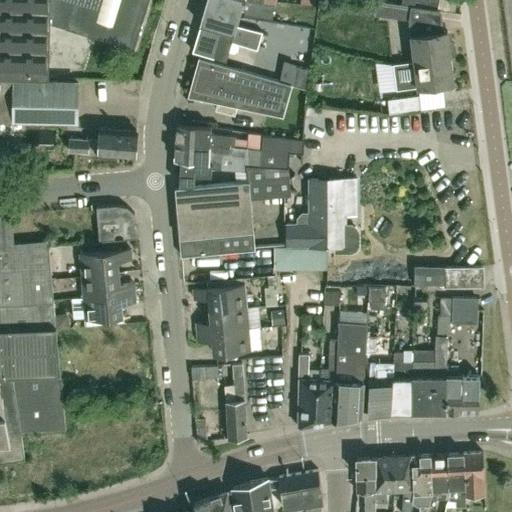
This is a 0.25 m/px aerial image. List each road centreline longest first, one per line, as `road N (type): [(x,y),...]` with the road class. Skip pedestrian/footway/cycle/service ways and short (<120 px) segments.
road 1 (residential): [(192,476),(154,181)]
road 2 (residential): [(511,280),(476,0)]
road 3 (residential): [(154,181),(157,93),(187,0)]
road 4 (residential): [(0,191),(154,181)]
road 5 (unclassified): [(192,476),(334,437)]
road 6 (unclassified): [(334,437),(474,430)]
